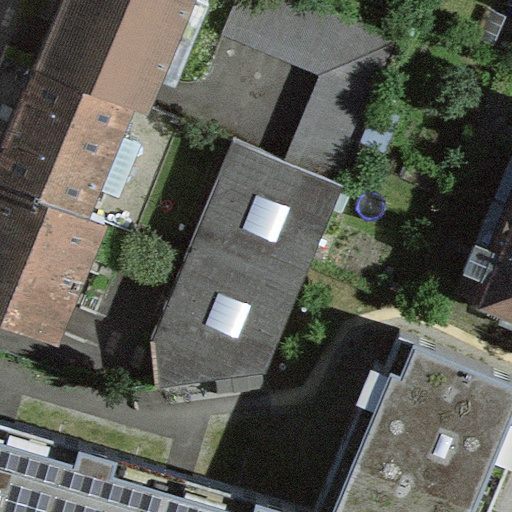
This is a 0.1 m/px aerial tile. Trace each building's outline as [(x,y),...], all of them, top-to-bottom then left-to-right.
[(62,0),(38,58),(131,97),(146,103),(187,0),(62,0)] [(326,69),(288,159),(287,161),(340,183),(400,38),(307,0),(234,0),(223,27),(326,69)] [(0,174),(84,209),(131,97),(38,58),(11,124),(0,150),(0,174)] [(155,380),(265,365),(340,183),(287,161),(234,139),(150,335),(155,380)] [(0,311),(54,334),(103,217),(84,209),(0,174),(0,311)] [(511,201),(494,245),(477,238),(465,266),(482,272),(474,293),(511,308),(511,201)] [(375,359),(351,414),(500,476),(511,446),(511,372),(399,326),(384,363),(375,359)] [(0,414),(0,511),(112,511),(131,453),(18,419),(0,414)] [(295,502),(290,511),(484,511),(500,476),(351,414),(313,507),(295,502)] [(213,477),(131,453),(112,511),(290,511),(295,502),(213,477)]
